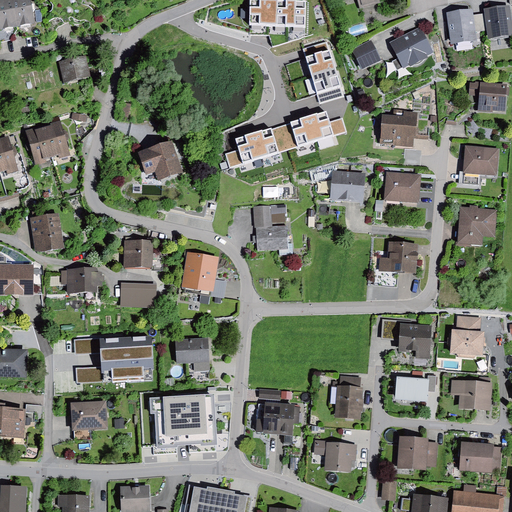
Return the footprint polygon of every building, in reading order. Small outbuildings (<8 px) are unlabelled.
[(12,0),(0,0),(0,30),(18,28),(12,0)] [(30,0),(12,0),(18,28),(35,25),(33,13),(35,11),(34,4),(32,5),(30,0)] [(52,0),(53,1),(53,5),(53,10),(49,13),(50,22),(54,34),(55,33),(59,28),(63,26),(68,24),(72,24),(75,25),(81,25),(85,22),(88,19),(90,16),(89,9),(85,6),(82,4),(82,3),(84,0),(83,0),(52,0)] [(357,0),(360,10),(380,3),(379,0),(357,0)] [(250,1),(250,32),(305,33),(306,2),(250,1)] [(511,17),(511,6),(483,10),(483,15),(485,30),(487,40),(511,36),(511,17)] [(473,9),(446,13),(450,45),(476,41),(475,32),(485,30),(483,15),(474,16),(473,9)] [(420,28),(390,44),(403,69),(410,66),(410,68),(428,59),(427,57),(433,53),(420,28)] [(371,41),(351,51),(362,71),(381,61),(371,41)] [(300,55),(317,104),(345,94),(328,45),(300,55)] [(85,56),(59,62),(64,83),(90,77),(85,56)] [(508,85),(469,82),(468,97),(479,98),(478,112),(493,114),(493,112),(505,112),(508,85)] [(131,105),(122,103),(119,117),(128,119),(131,105)] [(394,117),(382,116),(380,141),(394,142),(393,148),(415,150),(418,113),(406,112),(406,111),(395,110),(394,117)] [(72,114),(71,120),(85,123),(87,117),(72,114)] [(327,114),(279,128),(287,155),(348,137),(343,119),(329,123),(327,114)] [(60,122),(43,127),(52,158),(58,156),(59,160),(71,157),(67,142),(69,139),(67,132),(63,131),(60,122)] [(43,127),(26,131),(36,167),(47,163),(46,160),(52,158),(43,127)] [(236,151),(227,154),(231,171),(287,155),(279,128),(233,141),(236,151)] [(9,136),(0,138),(0,168),(2,173),(6,172),(7,175),(19,171),(15,157),(17,153),(15,148),(11,145),(9,136)] [(171,142),(138,154),(146,176),(156,172),(159,180),(182,172),(171,142)] [(499,149),(466,147),(464,172),(459,172),(459,186),(480,187),(481,176),(497,177),(499,149)] [(366,175),(333,172),(330,201),(363,204),(366,175)] [(421,175),(387,172),(384,202),(419,205),(421,175)] [(271,206),(254,208),(255,223),(272,221),(271,215),(271,206)] [(469,208),(460,207),(457,247),(471,248),(471,245),(482,246),(483,238),(495,239),(497,211),(478,209),(478,207),(470,206),(469,208)] [(47,219),(31,221),(35,252),(64,248),(59,214),(47,216),(47,219)] [(285,214),(271,215),(272,221),(277,221),(277,223),(286,222),(285,214)] [(287,226),(255,228),(257,252),(279,250),(280,256),(294,255),(293,244),(289,245),(287,226)] [(152,243),(125,242),(124,269),(151,270),(152,243)] [(418,245),(389,243),(389,253),(390,253),(390,259),(380,258),(379,272),(416,275),(418,245)] [(219,258),(187,253),(182,289),(214,294),(219,258)] [(0,254),(0,298),(35,299),(35,265),(6,264),(6,258),(0,254)] [(97,269),(83,270),(84,294),(97,294),(97,288),(102,287),(102,282),(105,282),(104,276),(102,276),(102,273),(98,273),(97,269)] [(83,270),(61,271),(62,285),(67,285),(67,295),(84,294),(83,270)] [(156,285),(122,284),(121,308),(156,309),(156,285)] [(483,319),(458,318),(456,358),(481,359),(483,319)] [(383,319),(383,341),(399,341),(399,319),(383,319)] [(435,328),(403,327),(402,355),(433,357),(435,328)] [(154,335),(96,338),(99,377),(113,376),(114,382),(143,380),(142,373),(157,372),(154,335)] [(208,339),(175,340),(177,365),(194,364),(195,371),(210,371),(208,339)] [(0,378),(29,379),(29,350),(0,349),(0,378)] [(340,387),(338,387),(335,419),(360,421),(361,412),(363,412),(364,400),(362,400),(363,388),(361,388),(362,378),(341,376),(340,387)] [(429,376),(429,380),(428,392),(435,393),(436,377),(429,376)] [(429,380),(397,377),(395,401),(427,404),(428,392),(429,380)] [(479,383),(452,381),(451,395),(460,396),(459,410),(490,413),(492,384),(491,384),(479,383)] [(260,390),(259,399),(281,400),(281,392),(260,390)] [(291,392),(282,392),(282,399),(290,400),(291,392)] [(214,399),(150,403),(151,419),(155,419),(157,454),(178,453),(178,451),(201,449),(201,451),(217,450),(214,399)] [(106,402),(71,404),(73,432),(74,432),(90,431),(108,430),(106,402)] [(265,406),(259,405),(257,433),(281,435),(283,405),(265,403),(265,406)] [(41,406),(26,405),(26,412),(40,413),(41,406)] [(295,406),(283,405),(281,435),(293,436),(293,424),(299,424),(300,408),(295,408),(295,406)] [(25,410),(2,409),(1,438),(24,439),(25,410)] [(123,420),(115,420),(115,429),(124,429),(123,420)] [(90,431),(74,432),(75,441),(91,440),(90,431)] [(428,441),(400,438),(397,469),(426,472),(426,467),(436,467),(438,444),(428,443),(428,441)] [(332,442),(314,440),(313,455),(325,456),(324,472),(351,475),(351,468),(355,468),(357,446),(332,444),(332,442)] [(495,445),(462,443),(459,472),(491,474),(492,472),(500,473),(502,448),(494,447),(495,445)] [(397,482),(384,481),(382,501),(396,502),(397,482)] [(150,511),(149,486),(120,487),(120,511),(150,511)] [(204,489),(193,487),(188,511),(217,511),(222,489),(205,486),(204,489)] [(464,492),(454,491),(451,511),(503,511),(505,496),(475,493),(476,487),(465,486),(464,492)] [(4,487),(2,487),(0,511),(25,511),(27,488),(4,487)] [(236,492),(222,489),(217,511),(245,511),(248,497),(236,495),(236,492)] [(446,511),(448,499),(414,495),(413,500),(403,499),(401,511),(412,511),(411,511),(446,511)] [(89,511),(90,496),(58,496),(58,507),(62,507),(62,511),(89,511)]
